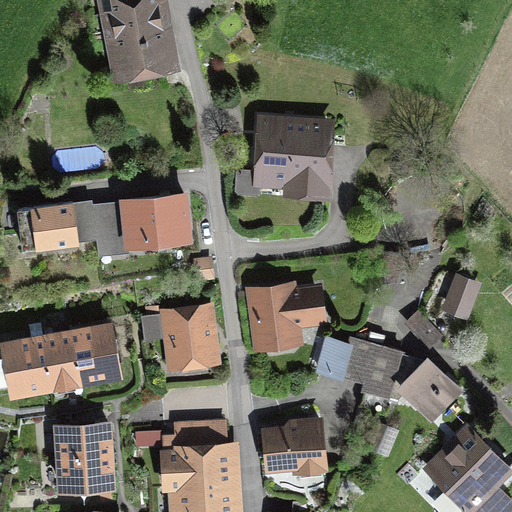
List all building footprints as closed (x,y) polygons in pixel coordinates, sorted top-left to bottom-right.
[(98,0),(112,85),(180,75),(168,0),(98,0)] [(329,204),(334,129),(262,124),(258,189),(291,191),(291,202),(329,204)] [(183,193),(122,198),(126,239),(187,234),(183,193)] [(72,201),(18,208),(23,248),(78,240),(72,201)] [(209,259),(196,260),(198,276),(211,275),(209,259)] [(475,284),(459,278),(449,306),(464,311),(475,284)] [(250,293),(259,356),(303,350),(301,331),(330,327),(325,293),(301,296),(300,286),(250,293)] [(162,313),(169,366),(213,360),(206,307),(162,313)] [(441,334),(426,317),(414,329),(429,345),(441,334)] [(79,380),(117,373),(108,323),(70,330),(79,380)] [(79,380),(70,330),(43,335),(52,384),(79,380)] [(52,384),(43,335),(5,342),(14,391),(52,384)] [(340,375),(389,389),(400,349),(351,335),(340,375)] [(461,391),(426,357),(396,387),(432,421),(461,391)] [(226,449),(225,421),(200,422),(201,450),(226,449)] [(376,421),(366,445),(378,450),(388,426),(376,421)] [(57,454),(109,452),(108,422),(56,425),(57,454)] [(177,511),(229,511),(226,449),(201,450),(200,422),(175,423),(177,455),(146,457),(148,511),(171,511),(170,477),(176,477),(177,511)] [(270,478),(329,472),(324,424),(265,430),(270,478)] [(423,474),(460,511),(511,511),(511,504),(501,494),(511,482),(511,474),(467,430),(423,474)] [(109,452),(57,454),(59,485),(111,482),(109,452)]
